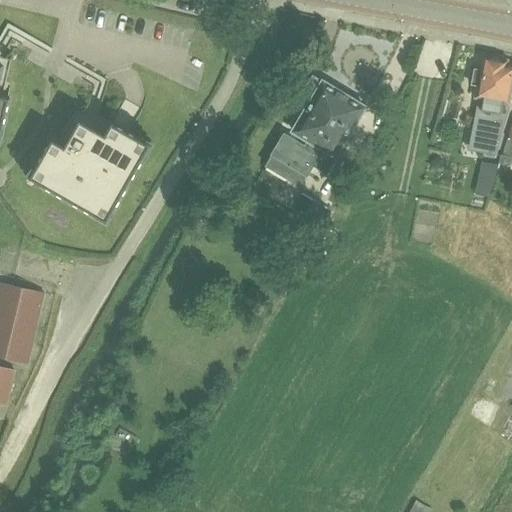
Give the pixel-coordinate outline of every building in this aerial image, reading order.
[(476,65),(473,81),(477,82),(475,94),(481,95),(485,96),(483,110),(478,141),(484,142),(482,153),(485,153),(497,156),(511,101),(509,100),(511,82),(511,67),(505,66),(502,61),(491,60),(488,59),(483,62),(482,66),(476,65)] [(0,140),(1,141),(11,97),(0,94),(0,79),(3,65),(0,64),(0,140)] [(316,76),(306,92),(315,98),(294,131),(310,141),(306,147),(286,134),(273,155),(274,156),(268,165),(300,186),(306,176),(307,176),(314,165),(326,173),(326,172),(331,171),(335,164),(334,160),(336,157),(367,108),(316,76)] [(53,138),(31,177),(108,221),(152,145),(130,132),(131,130),(114,121),(106,134),(81,119),(66,145),(53,138)] [(494,178),(497,166),(481,163),(479,175),(494,178)] [(296,230),(313,239),(330,208),(303,192),(292,212),(302,218),(296,230)] [(44,292),(2,282),(0,289),(0,355),(27,362),(44,292)] [(0,403),(5,405),(13,369),(0,366),(0,403)] [(511,417),(502,434),(511,440),(511,417)] [(136,457),(142,437),(128,432),(122,452),(136,457)] [(418,500),(410,511),(433,511),(435,510),(418,500)]
